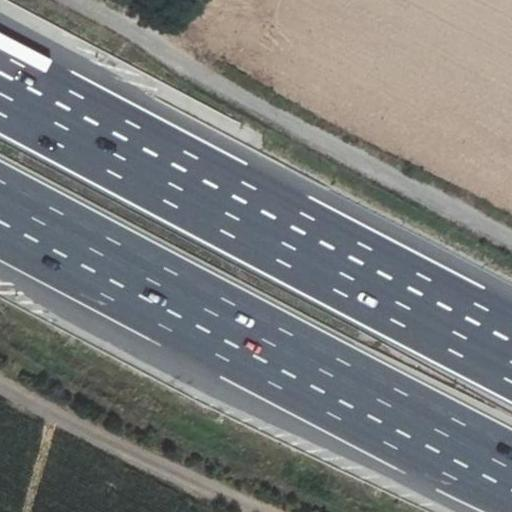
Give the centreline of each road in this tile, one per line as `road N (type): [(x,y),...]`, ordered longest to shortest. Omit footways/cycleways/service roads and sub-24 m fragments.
road 1 (motorway): [(0,208),(511,478)]
road 2 (motorway): [(511,354),(0,84)]
road 3 (track): [(81,0),(143,31),(201,79),(511,241)]
road 4 (track): [(266,511),(0,381)]
